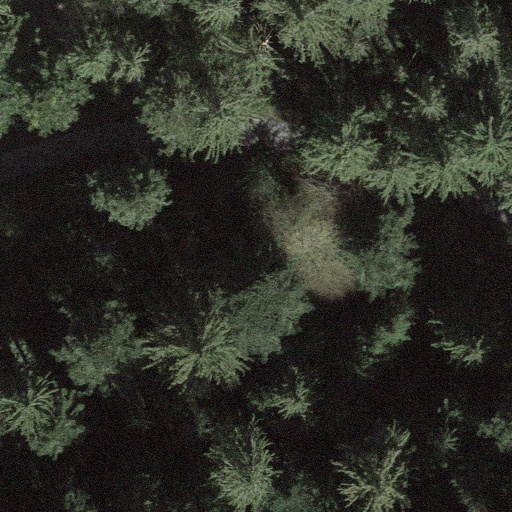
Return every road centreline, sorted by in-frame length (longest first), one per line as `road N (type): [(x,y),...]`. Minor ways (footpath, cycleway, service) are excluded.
road 1 (track): [(511,220),(425,174),(282,124),(35,0)]
road 2 (track): [(282,124),(69,144),(0,165)]
